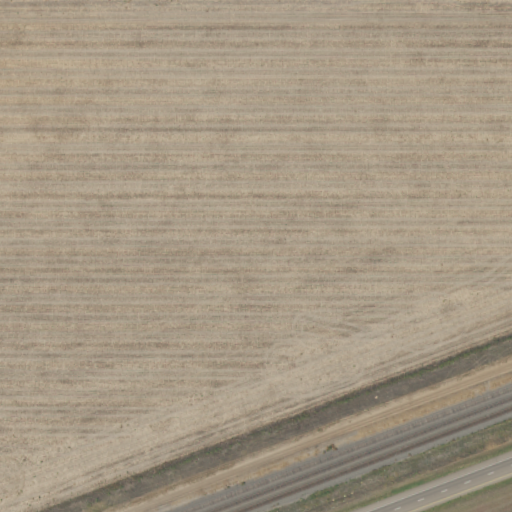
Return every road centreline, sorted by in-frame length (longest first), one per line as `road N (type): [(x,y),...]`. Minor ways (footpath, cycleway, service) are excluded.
road 1 (track): [(132,511),(511,362)]
road 2 (trunk): [(511,463),(384,511)]
